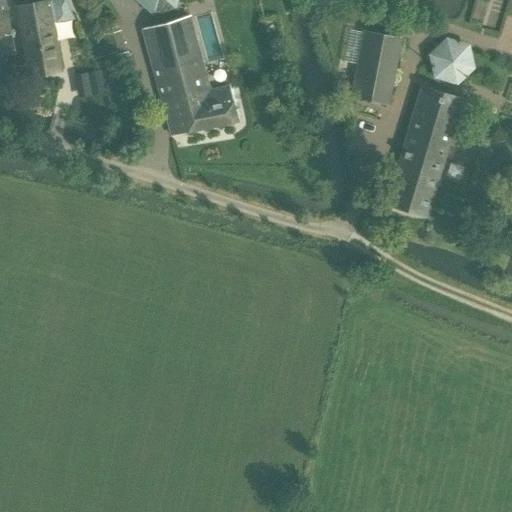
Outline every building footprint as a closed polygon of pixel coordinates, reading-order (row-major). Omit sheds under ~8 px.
[(0,0),(0,66),(16,63),(2,0),(0,0)] [(52,23),(73,19),(65,0),(58,0),(48,2),(15,8),(28,77),(61,70),(52,23)] [(226,87),(209,91),(189,18),(142,31),(170,135),(235,121),(226,87)] [(363,31),(363,33),(350,98),(388,105),(401,38),(363,31)] [(433,79),(457,86),(474,69),(469,45),(446,38),(428,54),(433,79)] [(426,217),(462,99),(422,87),(386,205),(426,217)]
